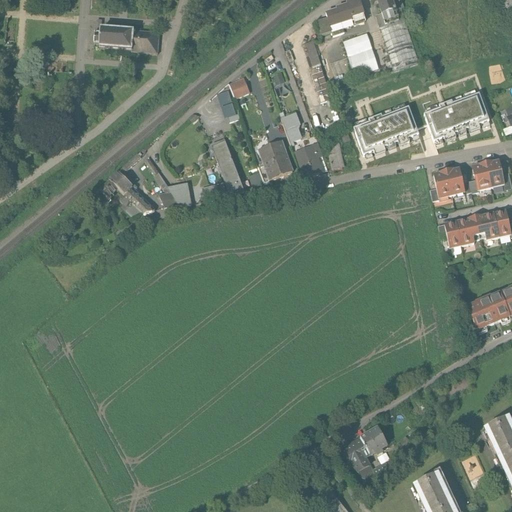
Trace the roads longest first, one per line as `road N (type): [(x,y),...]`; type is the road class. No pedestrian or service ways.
road 1 (residential): [(118,234),(162,213),(509,147)]
road 2 (unclassified): [(511,334),(196,511)]
